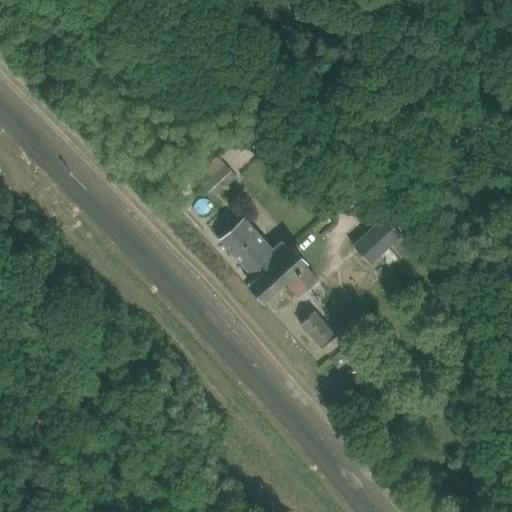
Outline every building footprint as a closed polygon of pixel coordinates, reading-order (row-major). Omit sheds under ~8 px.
[(212,197),(236,176),(218,156),(211,162),(205,155),(199,161),(212,176),(201,186),(212,197)] [(391,268),(414,248),(398,231),(401,228),(398,224),(395,227),(391,222),(394,220),(391,216),(388,218),(386,216),(360,238),(358,235),(355,238),(358,241),(353,245),(356,248),(354,250),(356,254),(359,251),(363,256),(361,259),(364,262),(367,259),(369,262),(373,258),(376,261),(379,258),(376,255),(378,253),(391,268)] [(288,249),(288,248),(287,248),(280,241),(272,248),(245,218),(221,240),(255,278),(255,277),(256,278),(288,249)] [(265,299),(282,284),(286,281),(290,285),(287,289),(293,296),(296,292),(298,294),(317,276),(305,263),(306,262),(291,245),(288,248),(288,249),(256,278),(255,277),(255,278),(250,283),(265,299)] [(315,308),(301,319),(322,345),(336,334),(315,308)] [(510,490),(511,488),(511,478),(506,469),(500,473),(510,490)]
